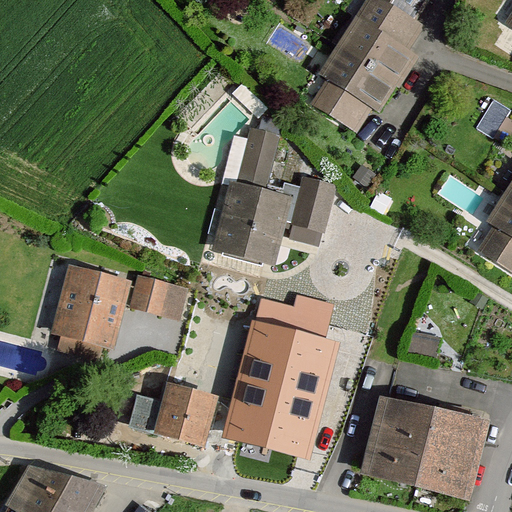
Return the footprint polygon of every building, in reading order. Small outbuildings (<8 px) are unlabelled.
[(371,0),(325,75),(333,80),(318,105),(357,129),(372,105),(380,110),(397,83),(400,85),(417,59),(407,53),(424,27),(416,22),(429,0),(371,0)] [(243,187),(240,186),(222,255),(269,267),(287,197),(271,193),(285,137),(257,130),(243,187)] [(339,188),(308,180),(297,225),(327,232),(339,188)] [(496,229),(481,253),(511,273),(511,188),(489,224),(496,229)] [(72,269),(56,332),(64,334),(59,352),(98,362),(102,346),(111,348),(128,284),(72,269)] [(171,286),(145,280),(137,313),(163,319),(171,286)] [(253,321),(223,438),(310,460),(342,343),(326,338),(284,327),(253,321)] [(440,341),(411,335),(406,355),(436,360),(440,341)] [(142,399),(134,428),(205,447),(218,398),(174,386),(168,406),(142,399)] [(488,425),(391,402),(373,475),(470,498),(488,425)] [(90,511),(104,489),(33,471),(11,511),(90,511)]
